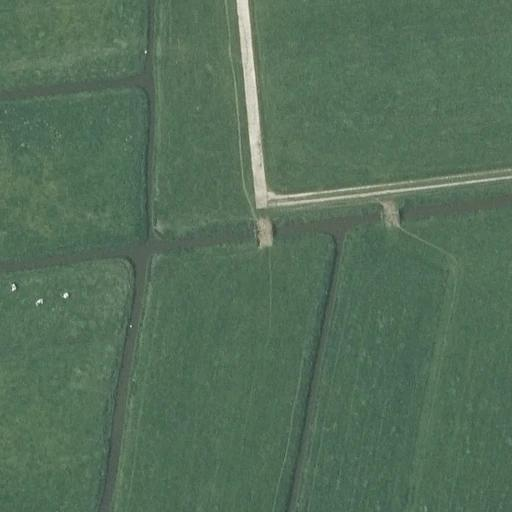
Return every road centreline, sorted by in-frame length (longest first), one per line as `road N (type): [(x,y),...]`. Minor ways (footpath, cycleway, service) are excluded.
road 1 (track): [(260,203),(511,172)]
road 2 (track): [(242,0),(260,203)]
